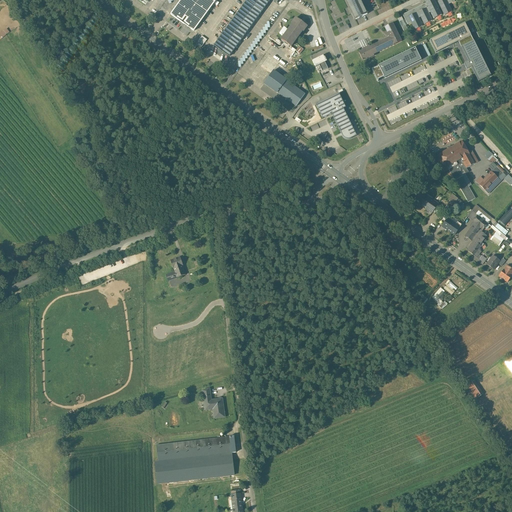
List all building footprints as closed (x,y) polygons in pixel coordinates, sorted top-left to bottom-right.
[(216,0),(180,0),(170,14),(194,31),(216,0)] [(269,0),(247,0),(214,46),(229,57),(269,0)] [(346,0),(352,13),(355,19),(355,18),(356,20),(367,14),(360,0),(346,0)] [(426,4),(403,15),(407,24),(411,23),(415,30),(422,26),(418,18),(421,17),(425,25),(432,21),(428,13),(430,12),(434,19),(442,16),(438,8),(440,7),(445,16),(453,12),(449,4),(454,2),(453,0),(427,0),(425,1),(426,4)] [(307,26),(296,18),(291,24),(292,24),(281,40),(291,47),(302,31),(303,32),(307,26)] [(393,23),(384,28),(385,28),(389,38),(369,47),(369,46),(368,46),(362,49),(362,50),(362,51),(359,53),(362,60),(366,58),(366,60),(374,56),(373,54),(393,45),(401,41),(401,40),(393,24),(393,23)] [(471,36),(465,23),(430,40),(436,53),(458,42),(471,36)] [(9,28),(0,33),(3,37),(11,32),(9,28)] [(461,47),(474,41),(471,36),(458,42),(461,47)] [(474,41),(461,47),(468,62),(467,63),(464,64),(466,68),(467,70),(471,68),(478,82),(491,76),(474,41)] [(421,60),(415,48),(378,66),(379,67),(373,70),(372,69),(378,81),(379,81),(378,80),(384,77),(384,78),(421,60)] [(326,61),(323,55),(312,61),(315,66),(318,64),(322,71),(328,68),(324,61),(326,61)] [(273,68),(263,82),(277,92),(277,91),(286,79),(287,78),(273,68)] [(277,91),(297,105),(305,92),(286,79),(277,91)] [(338,93),(315,104),(322,119),(331,115),(341,134),(344,138),(347,139),(351,138),(356,136),(343,109),(345,107),(338,93)] [(307,126),(311,124),(306,112),(302,114),(307,126)] [(312,131),(327,124),(325,120),(310,127),(312,131)] [(466,151),(461,142),(452,147),(451,145),(447,148),(448,149),(435,156),(439,163),(436,164),(438,167),(440,166),(443,172),(448,169),(450,171),(453,178),(454,180),(462,175),(463,175),(461,171),(473,164),(468,155),(471,153),(468,150),(466,151)] [(472,152),(471,153),(468,155),(473,164),(477,162),(472,152)] [(492,170),(491,172),(500,181),(504,178),(510,184),(511,181),(511,180),(493,162),(488,166),(492,170)] [(453,178),(450,171),(444,174),(448,181),(453,178)] [(483,180),(480,177),(476,182),(488,194),(500,181),(491,172),(483,180)] [(465,174),(463,175),(462,175),(468,186),(471,185),(465,174)] [(462,175),(454,180),(458,186),(467,202),(475,198),(468,186),(462,175)] [(438,204),(426,195),(419,204),(431,213),(432,211),(438,204)] [(442,208),(438,204),(432,211),(437,214),(442,208)] [(476,205),(472,211),(487,224),(492,218),(476,205)] [(505,226),(511,218),(511,207),(499,220),(505,226)] [(487,224),(472,211),(468,216),(475,223),(465,236),(472,242),(466,251),(474,256),(475,255),(478,257),(481,252),(480,251),(481,250),(479,249),(481,246),(480,245),(484,240),(476,234),(481,229),(482,230),(487,224)] [(456,225),(447,218),(441,226),(454,235),(461,225),(458,223),(456,225)] [(500,260),(493,255),(486,264),(493,269),(497,263),(500,260)] [(500,260),(497,263),(501,266),(506,260),(502,257),(500,260)] [(180,258),(170,261),(173,269),(174,269),(175,272),(177,278),(185,275),(182,266),(183,266),(180,258)] [(511,275),(511,269),(506,265),(498,276),(507,282),(511,275)] [(168,281),(177,278),(175,272),(166,275),(168,281)] [(451,294),(457,287),(450,281),(444,288),(451,294)] [(441,299),(446,294),(442,291),(443,290),(440,287),(431,297),(441,306),(444,303),(441,299)] [(417,306),(416,317),(424,318),(426,307),(417,306)] [(474,380),(465,386),(474,399),(483,393),(474,380)] [(210,396),(204,397),(205,407),(213,406),(214,418),(225,417),(223,399),(210,400),(210,396)] [(229,437),(156,445),(158,461),(231,452),(229,437)] [(234,475),(231,453),(155,462),(158,484),(234,475)] [(241,493),(231,494),(233,511),(243,509),(241,493)]
